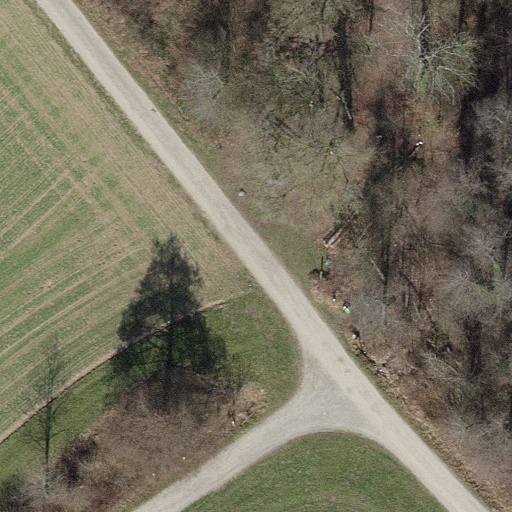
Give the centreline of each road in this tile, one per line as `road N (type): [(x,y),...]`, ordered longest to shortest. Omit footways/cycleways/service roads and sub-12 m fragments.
road 1 (track): [(156,511),(348,382),(273,277)]
road 2 (track): [(273,277),(57,0)]
road 3 (track): [(464,511),(348,382)]
